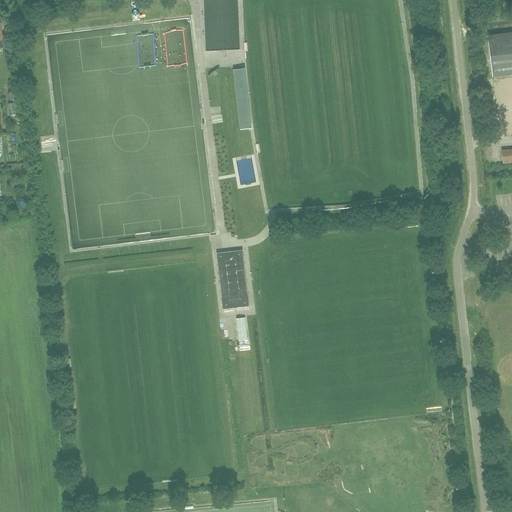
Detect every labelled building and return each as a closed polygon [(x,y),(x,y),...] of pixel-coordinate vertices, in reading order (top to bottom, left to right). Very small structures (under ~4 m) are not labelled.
[(511,32),(487,36),(492,77),(511,74),(511,32)] [(243,68),(234,70),(240,130),(249,129),(251,128),(243,68)] [(503,163),(511,162),(511,150),(502,151),(503,163)] [(249,306),(248,295),(242,250),(217,253),(224,309),(249,306)] [(245,318),(236,319),(238,341),(248,340),(245,318)]
